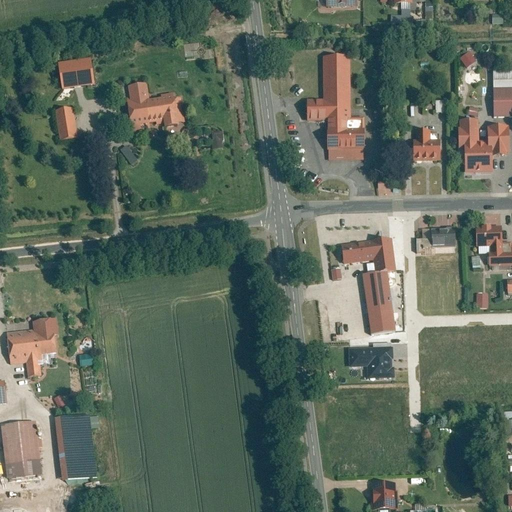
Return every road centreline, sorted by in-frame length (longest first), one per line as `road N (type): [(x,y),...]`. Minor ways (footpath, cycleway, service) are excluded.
road 1 (tertiary): [(280,219),(320,511)]
road 2 (tertiary): [(280,219),(0,259)]
road 3 (tertiary): [(252,0),(280,219)]
road 4 (residential): [(408,206),(295,209),(280,219)]
